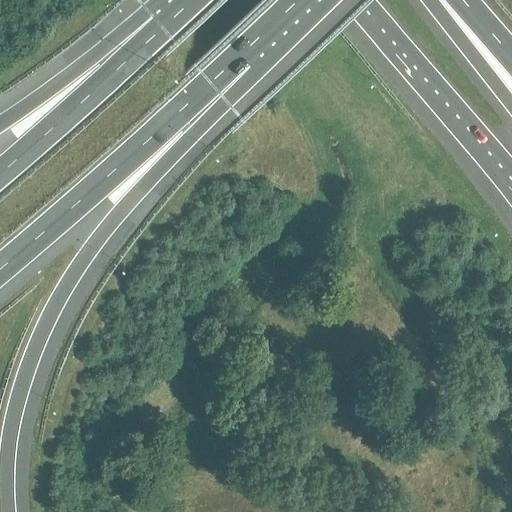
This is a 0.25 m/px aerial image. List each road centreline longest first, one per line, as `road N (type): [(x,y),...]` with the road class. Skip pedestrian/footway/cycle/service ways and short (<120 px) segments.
road 1 (motorway): [(10,511),(10,435),(25,374),(64,288),(220,100),(243,52)]
road 2 (motorway): [(0,267),(243,52)]
road 3 (motorway): [(358,0),(508,173)]
road 4 (motorway): [(159,29),(0,168)]
road 5 (motorway): [(159,29),(0,125)]
road 6 (motorway): [(437,0),(511,103)]
